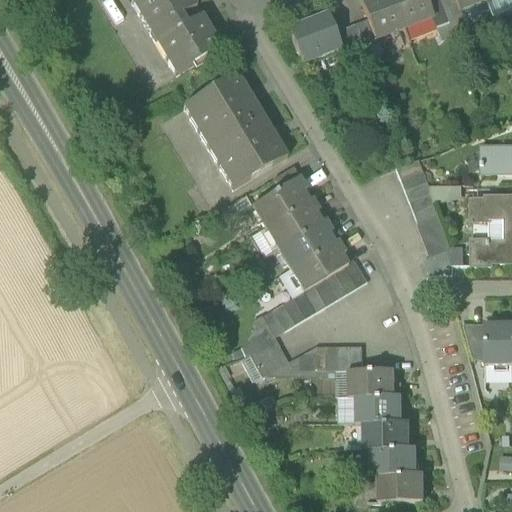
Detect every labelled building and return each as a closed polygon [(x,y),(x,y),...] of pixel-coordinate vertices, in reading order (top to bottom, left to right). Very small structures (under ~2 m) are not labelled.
[(143,0),(133,6),(177,79),(223,52),(203,19),(188,28),(182,19),(198,10),(191,0),(143,0)] [(375,43),(404,32),(391,0),(378,0),(360,7),(366,25),(374,44),(375,43)] [(424,0),(391,0),(404,32),(431,21),(433,21),(428,8),(424,0)] [(451,0),(448,0),(440,3),(449,27),(462,22),(463,22),(461,15),(458,17),(451,0)] [(461,15),(488,5),(485,0),(451,0),(458,17),(461,15)] [(511,0),(500,0),(488,5),(492,16),(494,22),(511,14),(511,0)] [(435,33),(449,27),(440,3),(428,8),(433,21),(431,21),(435,33)] [(461,15),(463,22),(462,22),(464,26),(492,16),(488,5),(461,15)] [(288,36),(300,67),(338,53),(339,52),(334,37),(327,21),(288,36)] [(449,27),(454,41),(467,36),(464,26),(462,22),(449,27)] [(366,25),(356,29),(365,53),(378,48),(375,43),(374,44),(366,25)] [(449,27),(435,33),(441,46),(454,41),(449,27)] [(366,55),(365,53),(356,29),(334,37),(339,52),(338,53),(342,64),(366,55)] [(365,53),(366,55),(369,65),(383,60),(379,48),(378,48),(365,53)] [(184,112),(209,153),(263,120),(239,80),(184,112)] [(288,161),(263,120),(209,153),(233,194),(288,161)] [(483,179),(511,178),(511,152),(483,153),(483,168),(481,168),(481,172),(483,172),(483,179)] [(395,173),(400,185),(422,176),(418,165),(395,173)] [(271,185),(277,195),(297,183),(298,183),(292,173),(271,185)] [(426,187),(422,176),(400,185),(404,196),(426,187)] [(251,211),(265,233),(308,206),(303,199),(306,197),(298,183),(297,183),(277,195),(251,211)] [(431,198),(426,187),(404,196),(408,207),(431,198)] [(435,209),(431,198),(408,207),(413,218),(435,209)] [(507,246),(491,246),(488,246),(488,247),(473,248),(473,259),(473,270),(492,270),(492,267),(511,266),(511,202),(487,203),(487,206),(472,206),(473,226),(491,226),(490,223),(507,223),(507,246)] [(265,233),(277,254),(321,228),(316,219),(319,218),(311,205),(308,206),(265,233)] [(439,221),(435,209),(413,218),(417,229),(439,221)] [(444,232),(439,221),(417,229),(421,240),(444,232)] [(491,226),(491,246),(507,246),(507,223),(490,223),(491,226)] [(277,254),(290,275),(334,249),(329,241),(331,239),(329,234),(324,226),(321,228),(277,254)] [(448,243),(444,232),(421,240),(426,252),(448,243)] [(453,254),(448,243),(426,252),(430,263),(453,254)] [(336,247),(334,249),(290,275),(303,297),(313,291),(323,285),(334,278),(344,272),(347,271),(342,262),(344,261),(336,247)] [(453,275),(453,254),(430,263),(427,264),(432,279),(453,278),(453,275)] [(347,271),(344,272),(356,293),(366,287),(354,266),(347,271)] [(344,272),(334,278),(346,299),(356,293),(344,272)] [(334,278),(323,285),(336,305),(346,299),(334,278)] [(323,285),(313,291),(325,311),(336,305),(323,285)] [(303,297),(315,318),(325,311),(313,291),(303,297)] [(303,297),(292,303),(305,324),(315,318),(303,297)] [(292,303),(282,309),(295,330),(305,324),(292,303)] [(282,309),(272,316),(284,336),(295,330),(282,309)] [(272,316),(262,322),(273,343),(284,336),(272,316)] [(276,349),(273,343),(262,322),(257,324),(235,353),(249,360),(268,352),(278,352),(276,349)] [(485,371),(511,370),(511,328),(485,329),(485,334),(485,364),(485,371)] [(465,334),(474,364),(485,364),(485,334),(465,334)] [(349,375),(351,375),(350,351),(338,352),(339,376),(349,375)] [(362,351),(350,351),(351,375),(363,375),(362,351)] [(261,383),(274,376),(299,376),(315,376),(315,357),(303,359),(288,367),(279,352),(278,352),(268,352),(249,360),(261,383)] [(315,376),(327,376),(326,352),(314,352),(315,357),(315,376)] [(337,376),(339,376),(338,352),(326,352),(327,376),(337,376)] [(242,367),(253,387),(261,383),(249,360),(245,362),(246,365),(242,367)] [(338,402),(349,402),(349,375),(339,376),(337,376),(338,402)] [(349,402),(355,402),(395,402),(395,375),(393,375),(363,376),(363,375),(351,375),(349,375),(349,402)] [(356,428),(362,428),(401,428),(401,402),(395,402),(355,402),(356,428)] [(362,454),(370,454),(408,454),(407,428),(401,428),(362,428),(362,454)] [(370,480),(376,480),(415,480),(415,454),(408,454),(370,454),(370,480)] [(422,480),(415,480),(376,480),(377,508),(422,507),(422,480)]
